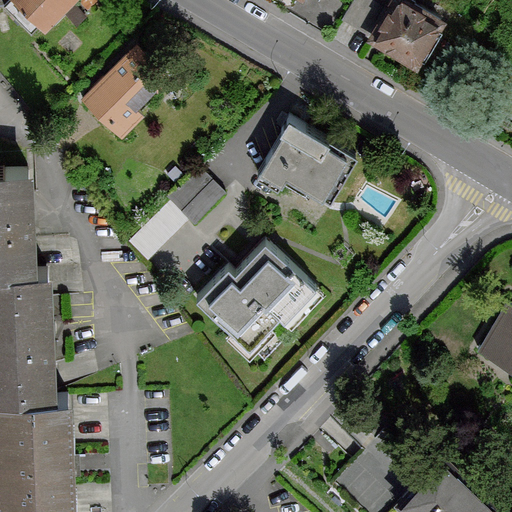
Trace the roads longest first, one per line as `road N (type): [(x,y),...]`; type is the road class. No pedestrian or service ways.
road 1 (unclassified): [(511,177),(184,511)]
road 2 (secondary): [(511,177),(207,0)]
